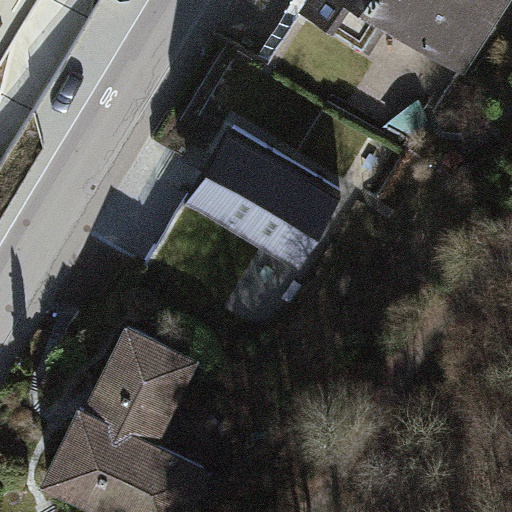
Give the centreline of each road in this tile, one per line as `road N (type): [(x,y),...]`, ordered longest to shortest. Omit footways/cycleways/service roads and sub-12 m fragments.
road 1 (residential): [(173,0),(0,296)]
road 2 (track): [(315,511),(353,440),(441,322),(511,251)]
